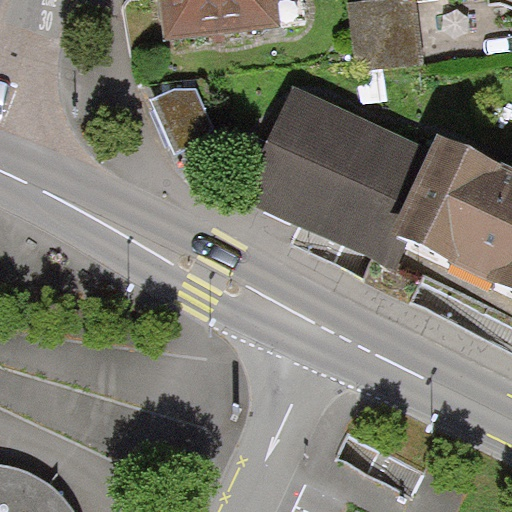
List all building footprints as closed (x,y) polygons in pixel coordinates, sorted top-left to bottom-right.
[(161,0),(166,44),(280,32),(279,21),(303,19),(300,0),(161,0)] [(424,66),(417,0),(378,0),(348,3),(355,74),(424,66)] [(177,91),(152,102),(175,155),(199,146),(214,128),(197,91),(177,91)] [(434,154),(298,91),(245,203),(395,272),(405,250),(392,244),(434,154)] [(511,180),(504,176),(439,145),(434,154),(392,244),(405,250),(511,297),(511,180)] [(73,511),(70,507),(54,489),(32,476),(8,468),(0,467),(0,511),(73,511)]
